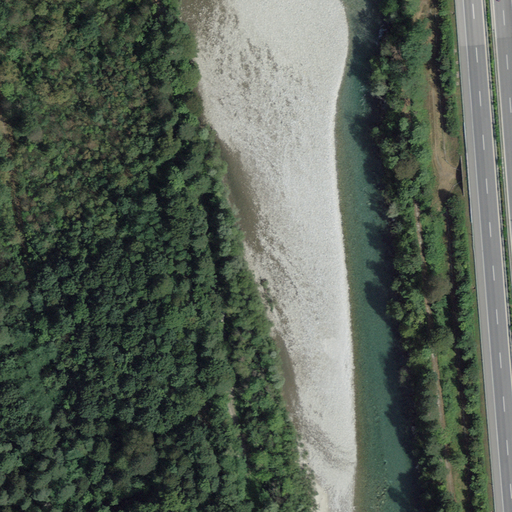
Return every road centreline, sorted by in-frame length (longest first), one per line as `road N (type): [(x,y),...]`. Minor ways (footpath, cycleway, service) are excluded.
road 1 (motorway): [(471,0),(511,509)]
road 2 (track): [(59,511),(56,443),(0,115)]
road 3 (track): [(466,511),(437,157)]
road 4 (track): [(0,446),(170,425),(208,433)]
road 5 (track): [(433,0),(437,157),(454,173)]
road 6 (motorway): [(511,138),(501,0)]
